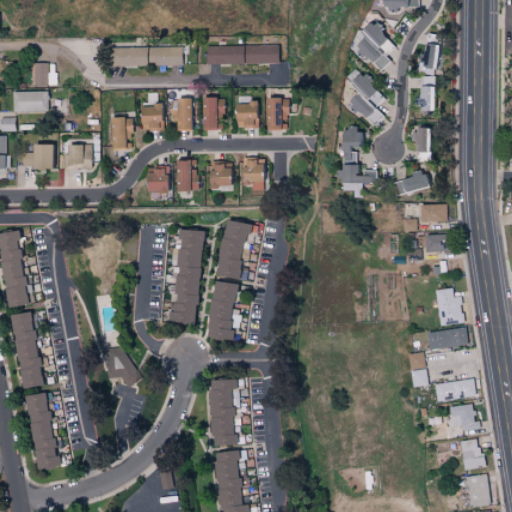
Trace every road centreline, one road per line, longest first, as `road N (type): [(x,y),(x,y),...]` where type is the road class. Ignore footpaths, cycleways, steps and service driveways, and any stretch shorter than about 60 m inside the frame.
road 1 (secondary): [(511,418),(479,201),(480,0)]
road 2 (residential): [(0,200),(122,192),(152,157),(176,147),(319,146)]
road 3 (residential): [(22,501),(92,488),(137,460),(172,418),(189,359)]
road 4 (residential): [(389,147),(403,110),(408,45),(435,0)]
road 5 (residential): [(23,511),(0,387)]
